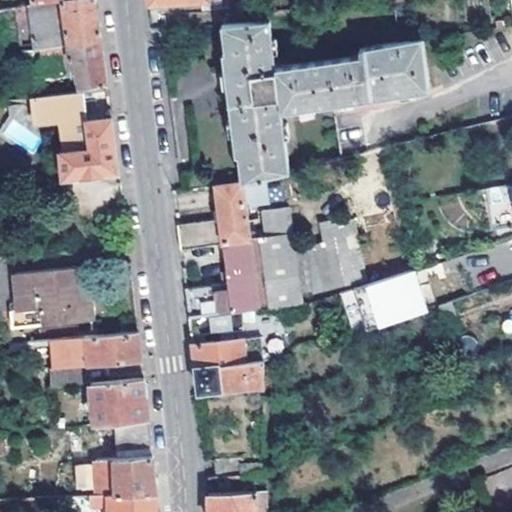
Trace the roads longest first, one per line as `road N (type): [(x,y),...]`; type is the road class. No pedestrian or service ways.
road 1 (secondary): [(126,0),(184,511)]
road 2 (unknown): [(511,73),(400,117),(340,127)]
